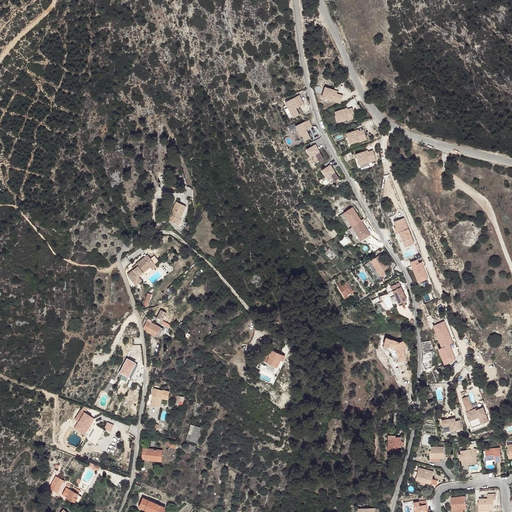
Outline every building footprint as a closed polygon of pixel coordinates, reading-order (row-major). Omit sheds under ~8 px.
[(325,87),(322,97),(340,103),(343,95),(337,93),(333,92),(334,90),(325,87)] [(304,104),(299,95),(294,98),(298,107),(304,104)] [(296,108),(291,99),(285,102),(293,118),(299,114),(296,108)] [(335,112),(338,122),(347,119),(347,120),(355,118),(352,108),(347,109),(348,110),(345,111),(344,109),(335,112)] [(311,138),(307,130),(306,129),(308,128),(309,129),(313,127),(309,120),(296,127),(301,137),(302,136),(305,141),(311,138)] [(346,133),(350,144),(359,141),(359,142),(367,139),(363,129),(359,131),(359,132),(356,133),(355,130),(346,133)] [(314,163),(323,158),(315,144),(307,149),(314,163)] [(356,154),(359,164),(368,162),(368,163),(376,160),(373,150),(368,152),(368,153),(365,154),(365,151),(356,154)] [(339,178),(330,165),(322,170),(331,184),(339,178)] [(180,219),(186,206),(176,202),(168,220),(179,225),(181,219),(180,219)] [(340,215),(349,228),(361,221),(352,207),(340,215)] [(416,244),(406,218),(396,223),(398,228),(396,229),(399,234),(400,234),(401,233),(405,242),(407,248),(416,244)] [(361,221),(349,228),(358,242),(370,234),(361,221)] [(345,237),(340,241),(345,246),(350,242),(345,237)] [(375,258),(383,270),(389,266),(381,254),(375,258)] [(152,269),(156,265),(148,255),(136,265),(138,267),(134,270),(128,275),(136,285),(141,280),(143,279),(140,275),(150,267),(152,269)] [(375,258),(363,266),(370,277),(373,275),(377,282),(380,281),(378,279),(386,274),(383,270),(375,258)] [(429,279),(422,263),(420,264),(418,260),(411,263),(419,283),(424,281),(429,279)] [(150,267),(140,275),(143,279),(153,270),(152,269),(150,267)] [(341,283),(337,285),(346,299),(349,296),(349,295),(351,294),(353,292),(347,282),(342,285),(341,283)] [(399,283),(391,286),(398,304),(403,302),(406,301),(407,300),(399,283)] [(162,321),(166,313),(161,310),(157,318),(162,321)] [(146,331),(158,337),(163,328),(151,323),(153,318),(149,316),(143,328),(147,329),(146,331)] [(433,324),(432,324),(441,346),(442,345),(446,344),(449,342),(441,321),(433,324)] [(441,346),(432,324),(430,325),(439,346),(441,346)] [(398,361),(404,361),(405,361),(405,356),(403,348),(407,347),(404,340),(399,342),(386,337),(383,345),(389,347),(390,347),(395,348),(396,352),(398,356),(398,361)] [(439,346),(438,347),(444,362),(452,359),(446,344),(442,345),(441,346),(439,346)] [(261,357),(271,361),(271,360),(274,361),(273,363),(278,365),(281,357),(283,358),(285,353),(271,346),(269,351),(265,349),(261,357)] [(444,362),(438,347),(435,348),(442,363),(444,362)] [(135,362),(128,358),(122,367),(125,368),(120,377),(126,380),(133,368),(132,368),(135,362)] [(144,377),(144,365),(141,364),(134,377),(137,379),(144,382),(144,377)] [(110,382),(104,391),(107,393),(113,384),(110,382)] [(146,404),(159,407),(161,398),(168,399),(170,392),(159,389),(159,388),(154,387),(152,395),(149,394),(146,404)] [(467,410),(470,409),(473,408),(467,393),(466,393),(462,395),(467,410)] [(176,395),(174,404),(178,405),(179,400),(183,401),(184,397),(176,395)] [(85,426),(91,417),(85,413),(88,409),(90,410),(91,409),(84,406),(75,419),(79,422),(75,428),(84,434),(88,428),(85,426)] [(466,412),(472,427),(489,421),(483,407),(478,409),(476,410),(476,408),(471,410),(468,411),(466,412)] [(88,428),(94,418),(91,417),(85,426),(88,428)] [(442,420),(443,426),(450,425),(451,431),(461,429),(460,420),(455,421),(455,418),(442,420)] [(147,429),(153,432),(154,429),(156,430),(157,425),(149,423),(147,429)] [(196,442),(201,427),(191,425),(187,440),(196,442)] [(443,426),(444,434),(451,433),(451,431),(450,425),(443,426)] [(388,435),(388,451),(393,451),(393,450),(398,450),(398,446),(402,446),(402,441),(400,441),(400,437),(395,437),(395,435),(388,435)] [(175,448),(177,443),(167,440),(165,445),(175,448)] [(431,454),(431,458),(440,458),(444,458),(444,447),(431,447),(431,451),(431,454)] [(142,459),(161,461),(162,450),(143,448),(142,459)] [(461,458),(462,465),(478,464),(476,448),(466,449),(467,450),(460,450),(461,453),(460,453),(459,454),(459,455),(458,456),(459,457),(459,458),(460,458),(461,458)] [(485,450),(486,460),(495,459),(495,462),(502,462),(500,448),(485,450)] [(100,466),(94,464),(93,464),(89,462),(88,465),(90,466),(90,465),(93,466),(92,469),(98,471),(100,466)] [(419,467),(415,480),(425,482),(431,484),(434,471),(419,467)] [(57,493),(64,480),(56,476),(50,488),(57,493)] [(65,500),(70,503),(72,500),(74,501),(75,501),(78,503),(82,497),(78,495),(78,494),(72,491),(66,488),(62,494),(67,497),(65,500)] [(479,499),(479,509),(489,509),(493,509),(493,499),(496,499),(496,494),(487,494),(488,498),(479,499)] [(451,498),(452,510),(456,510),(463,509),(467,508),(465,496),(451,498)] [(163,511),(165,507),(142,498),(139,507),(150,511),(163,511)] [(413,502),(415,511),(417,510),(416,511),(426,511),(425,505),(427,504),(426,500),(413,502)]
